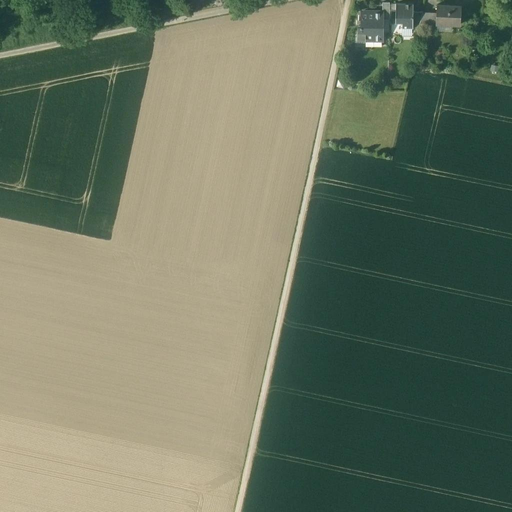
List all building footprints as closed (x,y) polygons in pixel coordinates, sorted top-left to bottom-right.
[(413,3),(406,3),(406,4),(396,4),(396,12),(395,12),(395,20),(395,23),(402,23),(402,28),(413,28),(413,12),(413,7),(413,3)] [(461,6),(437,5),(436,13),(436,24),(460,25),(461,6)] [(382,12),(361,12),(361,26),(359,26),(358,40),(382,41),(383,20),(383,12),(382,12)] [(423,12),(413,12),(413,28),(419,28),(423,12)] [(436,13),(423,12),(419,28),(436,28),(436,24),(436,13)]
